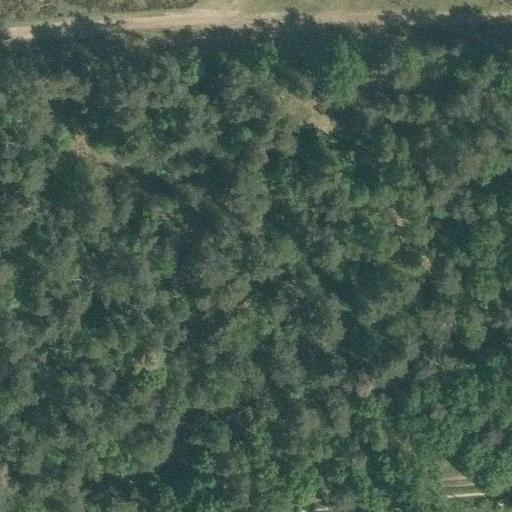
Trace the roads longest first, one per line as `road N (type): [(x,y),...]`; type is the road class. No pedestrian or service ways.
road 1 (track): [(0,23),(511,22)]
road 2 (track): [(257,436),(213,381),(196,318),(0,186)]
road 3 (track): [(156,511),(320,490),(511,478)]
road 4 (track): [(345,105),(303,108),(224,153),(156,172),(135,197),(125,233),(134,276)]
road 5 (track): [(418,262),(372,191),(351,135),(345,105),(359,23)]
road 6 (track): [(75,441),(131,468),(194,475),(229,462),(257,436)]
road 7 (track): [(156,172),(92,129),(69,94),(68,24)]
